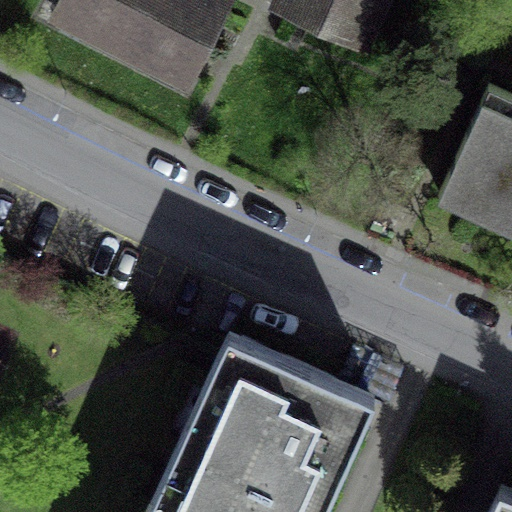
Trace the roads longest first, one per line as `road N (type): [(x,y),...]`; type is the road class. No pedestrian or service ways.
road 1 (residential): [(0,111),(511,351)]
road 2 (unknown): [(436,315),(351,511)]
